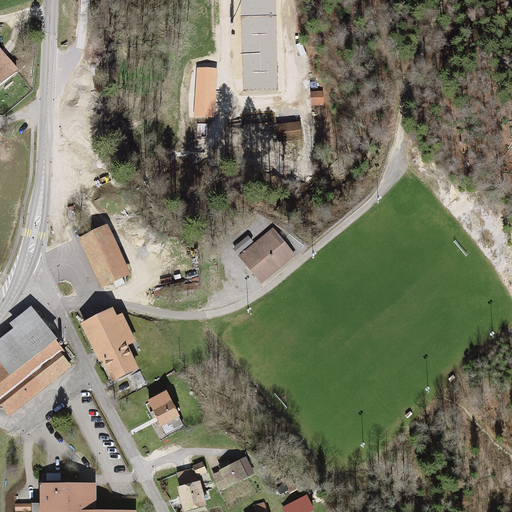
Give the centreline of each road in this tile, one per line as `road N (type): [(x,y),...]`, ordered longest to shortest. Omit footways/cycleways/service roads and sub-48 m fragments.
road 1 (residential): [(56,301),(198,315),(246,300),(366,204),(397,145)]
road 2 (tertiary): [(48,69),(39,209),(26,267)]
road 3 (track): [(397,145),(410,80),(440,0)]
road 4 (residential): [(14,424),(96,478),(142,478)]
